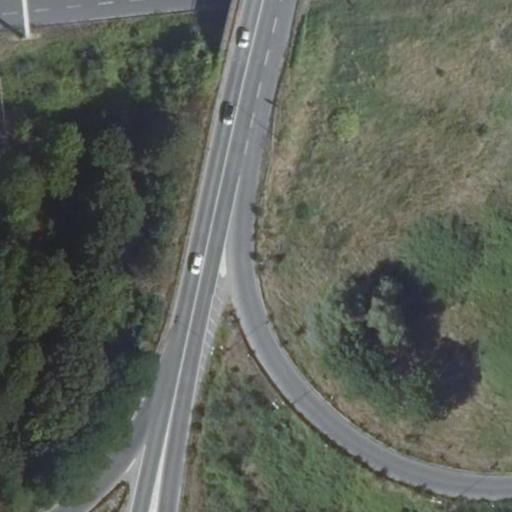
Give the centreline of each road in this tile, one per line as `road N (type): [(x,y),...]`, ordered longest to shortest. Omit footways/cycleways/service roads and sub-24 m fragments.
road 1 (trunk): [(511,487),(454,485),(374,455),(282,372),(244,282),(251,178),(239,107)]
road 2 (primary): [(239,107),(180,376)]
road 3 (trunk): [(180,376),(149,411),(129,454),(70,511)]
road 4 (primary): [(180,376),(139,511)]
road 5 (primary): [(163,511),(180,376)]
road 6 (trunk): [(0,14),(135,0)]
